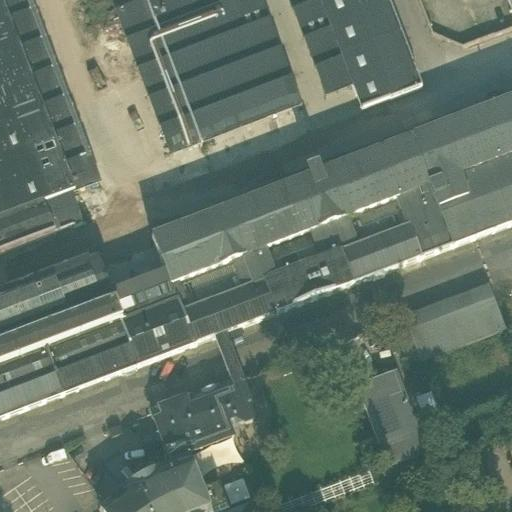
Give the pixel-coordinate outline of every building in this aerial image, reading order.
[(0,0),(0,10),(71,195),(97,186),(26,0),(0,0)] [(142,0),(112,0),(173,157),(199,147),(142,0)] [(142,0),(199,147),(274,118),(229,0),(142,0)] [(229,0),(274,118),(300,108),(259,0),(229,0)] [(351,89),(317,0),(287,0),(325,99),(351,89)] [(421,90),(386,0),(317,0),(351,89),(360,112),(361,112),(421,90)] [(416,0),(431,36),(462,50),(511,31),(511,10),(508,0),(416,0)] [(0,258),(83,226),(71,195),(0,10),(0,258)] [(153,248),(99,269),(121,326),(105,332),(122,375),(511,227),(511,101),(509,103),(508,100),(505,101),(506,104),(493,109),(490,109),(491,110),(477,115),(474,116),(460,122),(460,121),(458,122),(458,123),(444,128),(444,127),(442,128),(442,129),(428,134),(428,133),(425,134),(426,135),(412,140),(412,139),(410,140),(410,141),(319,175),(316,167),(306,171),(309,179),(150,240),(153,248)] [(150,240),(96,261),(99,269),(153,248),(150,240)] [(96,261),(0,298),(0,417),(2,422),(122,375),(105,332),(121,326),(99,269),(96,261)] [(403,320),(408,333),(492,301),(488,288),(403,320)] [(419,362),(420,365),(504,332),(492,301),(408,333),(411,341),(419,362)] [(419,362),(411,341),(398,346),(406,368),(419,362)] [(366,411),(388,468),(422,455),(393,378),(345,397),(352,416),(366,411)] [(152,416),(169,462),(186,458),(183,450),(207,440),(207,439),(230,431),(243,426),(244,427),(252,424),(255,416),(252,409),(251,408),(241,382),(231,386),(152,416)] [(423,422),(440,416),(431,394),(415,400),(423,422)] [(183,450),(186,458),(233,439),(230,431),(207,439),(207,440),(183,450)] [(233,439),(186,458),(196,486),(206,477),(219,469),(231,466),(246,466),(237,454),(233,439)] [(196,486),(186,458),(169,462),(147,470),(150,480),(133,489),(101,511),(100,510),(98,511),(224,511),(216,491),(201,497),(196,486)] [(150,480),(147,470),(128,477),(133,489),(150,480)] [(242,480),(222,488),(230,508),(249,501),(242,480)]
